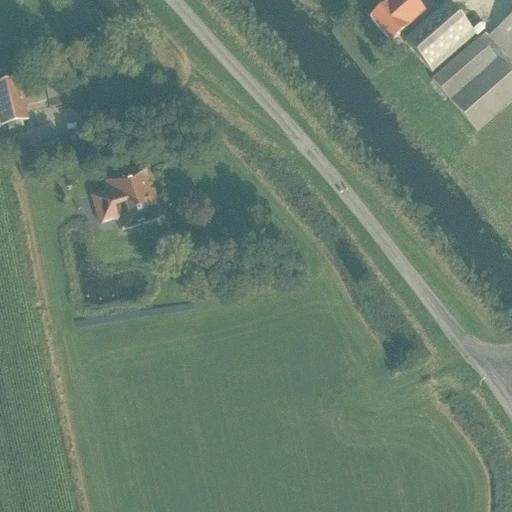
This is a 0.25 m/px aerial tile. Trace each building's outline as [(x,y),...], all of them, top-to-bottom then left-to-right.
[(410,0),(392,0),(369,20),(390,43),(423,14),(410,0)] [(474,36),(447,4),(403,42),(431,74),(474,36)] [(475,133),(511,100),(511,7),(492,26),(493,27),(431,81),(475,133)] [(71,96),(64,69),(0,83),(0,126),(27,121),(24,107),(71,96)] [(76,157),(68,138),(13,154),(20,174),(76,157)] [(149,183),(145,169),(104,182),(107,192),(90,197),(99,227),(117,222),(120,232),(160,219),(151,191),(149,191),(147,184),(149,183)]
